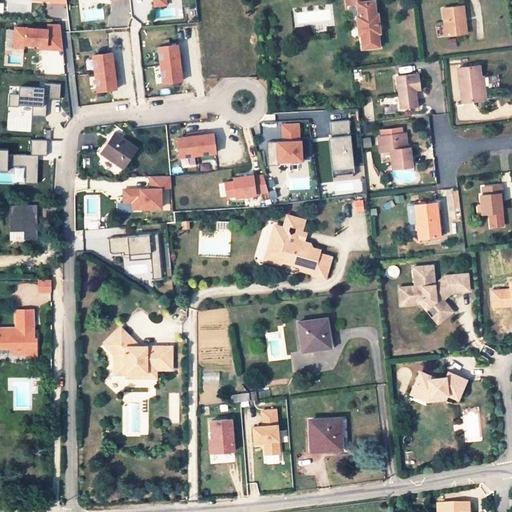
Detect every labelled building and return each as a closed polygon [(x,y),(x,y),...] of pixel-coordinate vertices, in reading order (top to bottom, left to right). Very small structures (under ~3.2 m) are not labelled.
[(359,31),(361,44),(379,42),(377,29),(380,28),(378,10),(375,10),(374,0),(347,0),(348,1),(355,0),(357,12),(354,13),(356,31),(359,31)] [(449,33),(464,30),(462,15),(467,14),(466,3),(445,6),(449,33)] [(48,29),(15,27),(14,47),(24,47),(24,44),(39,45),(47,46),(47,49),(55,49),(63,50),(60,25),(48,24),(48,29)] [(182,80),(180,68),(183,68),(181,57),(179,57),(177,44),(158,47),(163,83),(182,80)] [(117,88),(115,78),(117,78),(115,63),(113,63),(112,53),(93,55),(97,91),(117,88)] [(458,66),(462,100),(480,99),(478,84),(481,84),(480,75),(478,64),(458,66)] [(418,73),(396,76),(399,108),(417,107),(416,91),(415,85),(420,84),(418,73)] [(19,94),(10,94),(9,106),(19,107),(19,104),(33,105),(32,115),(46,116),(47,106),(43,105),(44,98),(47,98),(60,99),(61,84),(44,83),(44,88),(19,86),(19,94)] [(348,119),(329,121),(334,168),(353,165),(348,119)] [(282,141),(270,141),(270,149),(266,149),(267,165),(278,164),(277,161),(301,160),(300,140),(299,140),(298,123),(281,123),(282,141)] [(138,148),(114,132),(99,153),(124,169),(138,148)] [(212,133),(202,134),(202,132),(187,134),(187,136),(176,138),(179,157),(215,152),(212,133)] [(406,148),(404,134),(378,137),(379,152),(390,151),(392,168),(411,166),(409,147),(406,148)] [(31,139),(31,154),(38,155),(47,155),(47,139),(31,139)] [(8,148),(0,148),(0,170),(8,170),(8,165),(25,166),(25,183),(37,183),(38,159),(26,159),(26,154),(8,153),(8,148)] [(233,181),(224,182),(226,196),(235,194),(235,196),(255,193),(255,192),(268,190),(263,174),(252,176),(252,174),(233,177),(233,181)] [(150,188),(123,189),(124,201),(132,201),(132,208),(161,207),(160,186),(171,186),(170,175),(150,176),(150,188)] [(499,202),(499,194),(502,194),(501,185),(481,187),(482,195),(480,195),(481,203),(482,214),(488,213),(500,212),(499,202)] [(435,203),(414,206),(418,238),(437,236),(435,219),(437,219),(435,203)] [(37,204),(10,204),(10,230),(24,230),(24,239),(37,238),(37,204)] [(500,212),(488,213),(489,227),(502,225),(500,212)] [(304,268),(313,271),(312,273),(311,276),(325,280),(331,258),(319,255),(320,250),(312,248),(311,244),(304,242),(298,240),(299,235),(304,220),(287,215),(283,227),(276,225),(274,235),(278,236),(276,242),(273,244),(270,255),(279,258),(285,257),(301,261),(302,264),(305,265),(304,268)] [(312,273),(313,271),(304,268),(305,265),(302,264),(301,261),(285,257),(279,258),(270,255),(273,244),(276,242),(278,236),(274,235),(276,225),(273,224),(263,261),(279,266),(280,264),(312,273)] [(24,230),(10,230),(10,239),(24,239),(24,230)] [(158,232),(108,237),(110,251),(112,253),(123,252),(124,254),(129,253),(150,251),(151,258),(152,271),(161,270),(158,232)] [(150,251),(129,253),(130,260),(151,258),(150,251)] [(433,265),(413,267),(415,286),(399,287),(401,305),(419,303),(426,313),(432,309),(442,323),(452,316),(441,301),(448,296),(470,294),(469,277),(447,279),(447,282),(437,285),(434,285),(433,265)] [(51,292),(51,280),(38,280),(37,292),(51,292)] [(510,290),(492,291),(493,308),(509,307),(511,304),(511,283),(509,284),(510,290)] [(437,327),(442,323),(432,309),(426,313),(437,327)] [(0,348),(24,348),(25,346),(29,346),(28,356),(34,364),(37,364),(37,339),(32,339),(31,334),(30,331),(33,327),(33,311),(15,311),(15,329),(0,328),(0,348)] [(298,322),(302,351),(327,347),(325,336),(328,335),(327,332),(325,318),(298,322)] [(117,354),(114,357),(114,372),(126,373),(126,370),(146,371),(146,363),(152,363),(154,365),(154,368),(172,368),(172,346),(145,346),(145,342),(139,342),(135,346),(131,342),(131,339),(133,337),(118,324),(103,341),(117,354)] [(146,371),(126,370),(126,373),(126,376),(154,377),(154,368),(154,365),(152,363),(146,363),(146,371)] [(427,383),(429,378),(419,373),(411,389),(429,397),(444,393),(445,394),(457,400),(465,380),(447,372),(444,379),(436,381),(427,383)] [(444,393),(429,397),(411,389),(409,394),(427,402),(443,398),(445,394),(444,393)] [(232,403),(250,401),(249,392),(231,394),(232,403)] [(262,426),(252,427),(254,444),(260,444),(260,442),(263,442),(263,444),(264,455),(279,454),(275,410),(261,411),(262,426)] [(231,419),(209,421),(211,439),(212,453),(233,451),(231,419)] [(329,444),(340,444),(339,419),(309,420),(309,449),(329,449),(329,444)]
